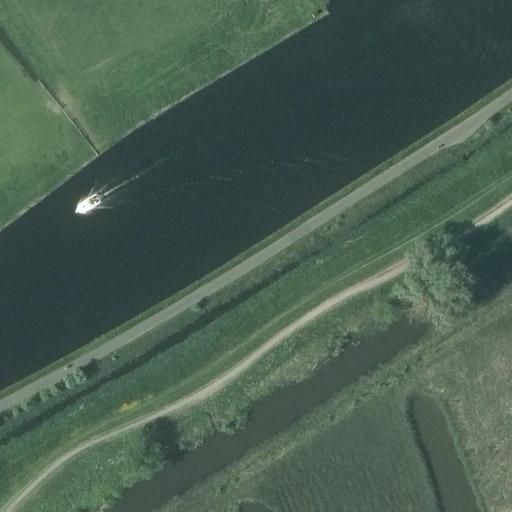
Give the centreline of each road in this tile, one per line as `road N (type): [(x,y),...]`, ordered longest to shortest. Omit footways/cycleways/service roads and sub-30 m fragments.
road 1 (unknown): [(511,201),(306,318),(223,381),(56,463),(10,511)]
road 2 (track): [(511,304),(209,497)]
